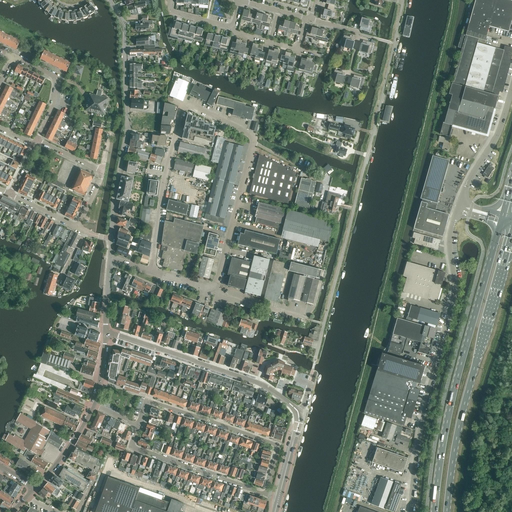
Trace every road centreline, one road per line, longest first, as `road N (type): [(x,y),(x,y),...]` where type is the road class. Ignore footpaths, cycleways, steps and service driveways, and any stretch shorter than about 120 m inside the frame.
road 1 (unclassified): [(314,361),(402,0)]
road 2 (unclassified): [(410,511),(453,301),(449,235),(457,204)]
road 3 (primary): [(502,216),(446,426),(434,511)]
road 4 (primary): [(446,511),(458,426),(511,234)]
road 5 (residential): [(109,259),(127,125),(125,29),(109,0)]
road 6 (unclassified): [(214,292),(253,138),(185,102)]
road 7 (residential): [(265,494),(278,445),(146,400),(137,425)]
road 8 (residential): [(297,413),(257,382),(105,331)]
road 9 (unclassified): [(151,272),(164,176),(185,102)]
road 10 (residential): [(137,425),(133,447),(265,494)]
road 11 (unclassified): [(457,204),(496,137),(511,89)]
